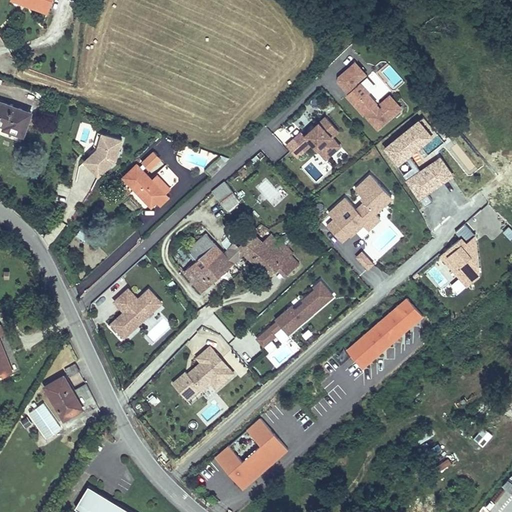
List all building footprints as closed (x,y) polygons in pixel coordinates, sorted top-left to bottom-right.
[(32,0),(24,0),(24,3),(47,11),(49,6),(32,0)] [(355,63),(339,78),(339,82),(347,90),(349,88),(352,91),(348,95),(365,115),(368,112),(370,114),(368,116),(379,129),(401,108),(390,96),(381,104),(383,106),(380,108),(368,94),(370,93),(361,83),(357,86),(355,83),(365,74),(355,63)] [(4,128),(23,135),(31,112),(0,101),(0,123),(5,125),(4,128)] [(302,131),(294,139),(305,150),(312,144),(318,150),(322,147),(330,156),(341,146),(332,137),(339,131),(325,117),(305,135),(302,131)] [(410,155),(435,138),(421,118),(382,146),(420,199),(455,175),(441,155),(420,169),(410,155)] [(101,148),(105,134),(98,132),(94,145),(97,149),(98,148),(99,150),(101,148)] [(122,139),(105,134),(101,148),(99,150),(98,148),(97,149),(84,160),(98,176),(116,160),(122,139)] [(154,149),(141,160),(149,169),(162,158),(154,149)] [(205,170),(211,176),(226,162),(220,156),(205,170)] [(123,177),(152,207),(157,201),(161,205),(169,197),(165,194),(152,180),(137,164),(123,177)] [(346,197),(329,213),(334,219),(327,226),(342,242),(355,230),(366,219),(369,222),(365,226),(368,229),(380,218),(375,212),(392,196),(371,174),(355,188),(364,197),(362,199),(365,202),(357,209),(346,197)] [(152,180),(165,194),(170,189),(157,175),(152,180)] [(255,187),(273,206),(284,196),(266,177),(255,187)] [(225,181),(212,191),(221,201),(233,192),(225,181)] [(233,192),(221,201),(224,205),(227,209),(239,200),(233,192)] [(480,206),(486,202),(480,194),(475,198),(480,206)] [(227,209),(224,205),(208,218),(212,222),(227,209)] [(366,219),(355,230),(363,238),(370,231),(368,229),(365,226),(369,222),(366,219)] [(278,242),(261,223),(249,235),(250,236),(239,246),(245,253),(263,269),(270,276),(278,269),(282,265),(291,255),(293,253),(281,239),(278,242)] [(511,228),(509,226),(503,232),(511,239),(511,238),(511,228)] [(467,287),(493,263),(460,227),(455,232),(459,237),(439,255),(467,287)] [(225,254),(206,233),(188,249),(197,259),(184,270),(203,292),(245,253),(239,246),(235,242),(225,254)] [(362,252),(357,257),(362,262),(367,257),(362,252)] [(299,263),(291,255),(282,265),(278,269),(285,276),(299,263)] [(367,257),(362,262),(368,269),(373,264),(367,257)] [(270,327),(257,338),(264,345),(276,335),(274,332),(282,326),(288,334),(296,327),(295,326),(304,319),(305,320),(327,300),(326,299),(333,294),(321,280),(313,287),(315,288),(302,299),(304,301),(296,308),(292,305),(282,313),(285,316),(278,322),(271,328),(270,327)] [(158,290),(153,284),(148,289),(149,290),(142,296),(132,286),(120,297),(130,307),(127,310),(126,309),(113,321),(120,329),(121,327),(126,332),(124,334),(125,335),(140,321),(139,320),(164,298),(157,291),(158,290)] [(346,349),(363,368),(424,315),(407,295),(346,349)] [(282,313),(276,319),(278,322),(285,316),(282,313)] [(295,326),(296,327),(305,320),(304,319),(295,326)] [(0,377),(12,372),(0,340),(0,335),(5,334),(1,324),(0,324),(0,377)] [(211,383),(216,390),(236,374),(211,343),(195,356),(198,360),(171,382),(187,402),(211,383)] [(76,363),(65,369),(70,376),(80,371),(76,363)] [(64,375),(45,386),(64,418),(83,408),(73,391),(64,375)] [(83,408),(84,411),(97,404),(86,383),(73,391),(83,408)] [(43,402),(29,412),(47,438),(61,428),(43,402)] [(32,423),(27,417),(22,421),(26,427),(32,423)] [(261,417),(215,457),(243,488),(288,449),(261,417)] [(474,438),(483,447),(493,435),(484,427),(474,438)] [(108,438),(112,435),(108,429),(103,432),(108,438)] [(132,511),(89,486),(76,507),(84,511),(132,511)]
